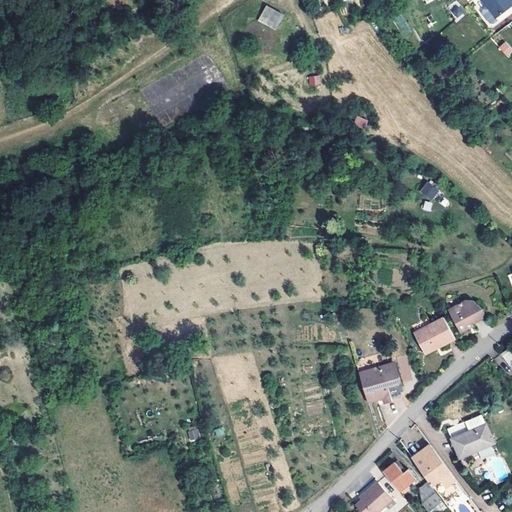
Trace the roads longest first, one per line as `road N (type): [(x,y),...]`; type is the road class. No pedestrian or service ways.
road 1 (residential): [(511,326),(311,511)]
road 2 (unknown): [(418,407),(487,508)]
